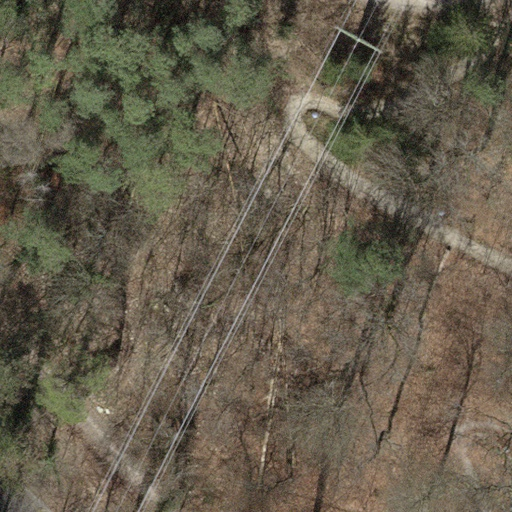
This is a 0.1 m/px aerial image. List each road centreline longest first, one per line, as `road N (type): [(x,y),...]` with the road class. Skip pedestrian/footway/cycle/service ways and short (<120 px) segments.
road 1 (track): [(511,270),(355,183),(303,137),(304,109),(327,103),(400,114),(479,68),(511,23)]
road 2 (track): [(176,511),(0,313)]
